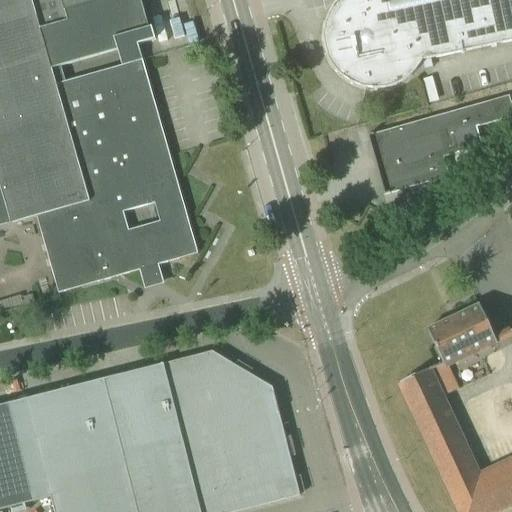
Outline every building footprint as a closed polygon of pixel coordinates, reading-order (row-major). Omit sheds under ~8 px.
[(0,0),(0,228),(37,218),(59,294),(139,271),(138,268),(158,262),(159,266),(198,254),(143,61),(64,83),(59,68),(156,40),(152,28),(150,28),(142,1),(140,0),(0,0)] [(511,0),(340,0),(330,14),(324,35),(329,58),(338,72),(350,82),(369,89),(394,86),(408,79),(422,64),(511,43),(511,0)] [(511,104),(510,98),(393,130),(374,135),(390,194),(449,177),(444,158),(463,153),(458,133),(511,118),(511,104)] [(428,330),(443,364),(444,366),(497,341),(480,306),(428,330)] [(0,510),(52,497),(55,511),(239,511),(300,497),(273,388),(213,352),(0,402),(0,510)] [(460,511),(497,511),(511,505),(511,463),(479,479),(429,371),(400,384),(460,511)]
